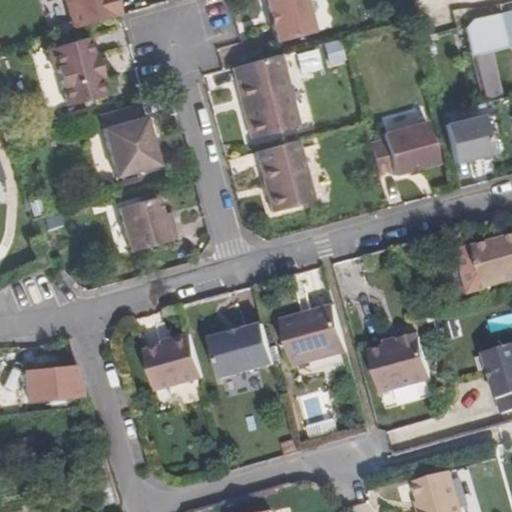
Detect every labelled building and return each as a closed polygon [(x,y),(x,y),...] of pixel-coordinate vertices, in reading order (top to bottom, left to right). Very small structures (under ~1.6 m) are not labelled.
[(65,0),(75,32),(123,19),(117,0),(65,0)] [(317,34),(306,0),(267,0),(280,44),(317,34)] [(511,47),(511,11),(497,15),(504,49),(511,47)] [(504,49),(497,15),(461,25),(469,59),(471,58),(484,54),(504,49)] [(328,66),(346,61),(340,39),(322,43),(328,66)] [(54,71),(65,110),(105,99),(101,82),(103,81),(96,59),(94,59),(89,42),(51,52),(50,52),(51,56),(48,60),(50,68),(54,71)] [(484,54),(471,58),(485,103),(497,100),(484,54)] [(303,128),(283,58),(235,72),(254,141),(303,128)] [(422,111),(382,118),(384,128),(424,121),(422,111)] [(447,126),(455,157),(470,154),(472,161),(495,155),(485,116),(447,126)] [(160,171),(156,154),(150,155),(147,142),(151,141),(146,123),(103,135),(118,184),(160,171)] [(411,174),(425,170),(442,165),(430,123),(386,136),(387,142),(373,146),(381,176),(395,172),(397,178),(411,174)] [(258,159),(301,149),(300,144),(258,155),(258,159)] [(316,203),(301,149),(258,159),(274,215),(316,203)] [(455,157),(456,165),(472,161),(470,154),(455,157)] [(426,174),(425,170),(411,174),(412,179),(426,174)] [(167,229),(164,219),(160,201),(121,210),(131,256),(179,243),(175,227),(167,229)] [(167,229),(175,227),(173,216),(164,219),(167,229)] [(511,281),(511,237),(502,239),(502,242),(493,244),(493,243),(472,248),(483,289),(511,281)] [(293,372),(346,357),(333,311),(309,317),(311,322),(281,330),(293,372)] [(280,325),(281,330),(311,322),(309,317),(280,325)] [(263,330),(209,344),(220,384),(274,369),(263,330)] [(397,342),(398,347),(367,355),(378,397),(429,382),(417,341),(416,342),(415,337),(397,342)] [(155,395),(202,383),(190,339),(172,344),(173,348),(164,351),(144,356),(155,395)] [(511,347),(481,357),(498,417),(511,413),(511,347)] [(2,408),(25,407),(24,376),(15,376),(14,357),(0,357),(2,408)] [(22,370),(27,406),(83,397),(78,362),(22,370)] [(407,483),(414,511),(411,511),(410,511),(453,511),(444,474),(407,483)]
